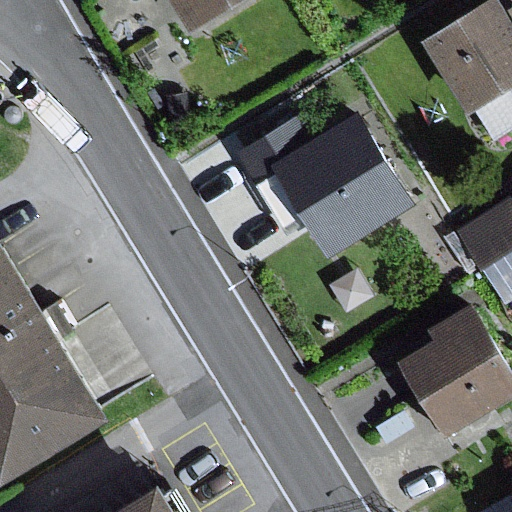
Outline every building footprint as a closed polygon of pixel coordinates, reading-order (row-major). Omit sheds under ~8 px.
[(172,0),(186,21),(220,0),(172,0)] [(493,0),(471,0),(414,35),(461,110),(470,105),(505,83),(511,78),(511,12),(504,18),(493,0)] [(127,19),(108,29),(119,48),(138,37),(127,19)] [(511,93),(505,83),(470,105),(491,139),(511,125),(511,93)] [(274,163),(324,134),(307,106),(232,150),(249,178),(274,163)] [(324,134),(274,163),(326,251),(414,199),(362,111),(324,134)] [(511,192),(453,228),(476,266),(480,265),(511,245),(511,192)] [(0,235),(0,472),(107,406),(51,317),(0,235)] [(511,245),(480,265),(503,302),(511,295),(511,245)] [(355,265),(326,283),(344,312),(372,294),(355,265)] [(429,334),(393,355),(439,432),(511,388),(511,372),(468,298),(424,324),(429,334)] [(403,408),(375,425),(384,441),(413,424),(403,408)] [(175,511),(154,477),(95,511),(175,511)]
